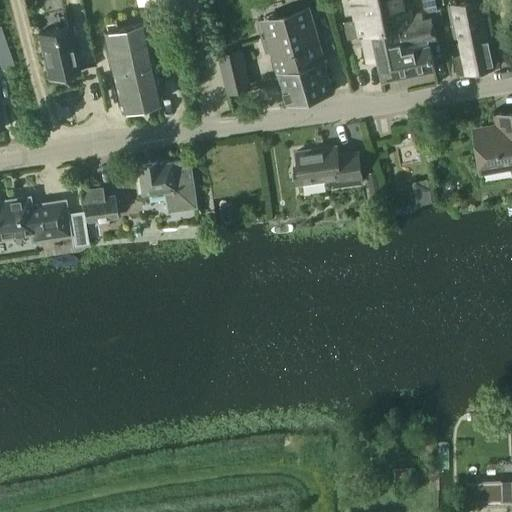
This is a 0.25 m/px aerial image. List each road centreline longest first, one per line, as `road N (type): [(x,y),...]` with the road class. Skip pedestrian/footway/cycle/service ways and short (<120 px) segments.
road 1 (tertiary): [(0,159),(511,81)]
road 2 (unknown): [(41,152),(1,0)]
